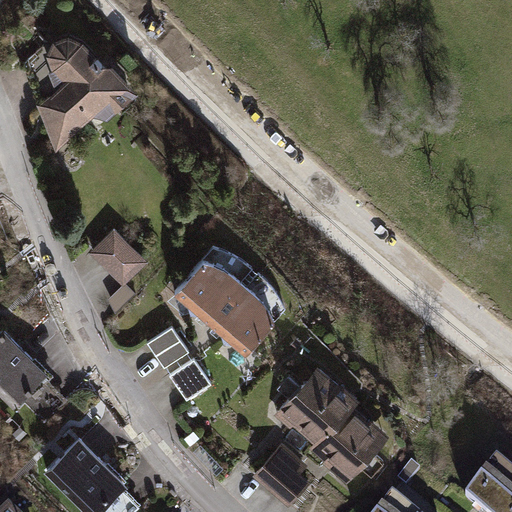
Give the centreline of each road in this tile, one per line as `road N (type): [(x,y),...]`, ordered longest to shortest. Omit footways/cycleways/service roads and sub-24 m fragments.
road 1 (residential): [(111,0),(256,151),(511,372)]
road 2 (residential): [(20,178),(104,373),(236,511)]
